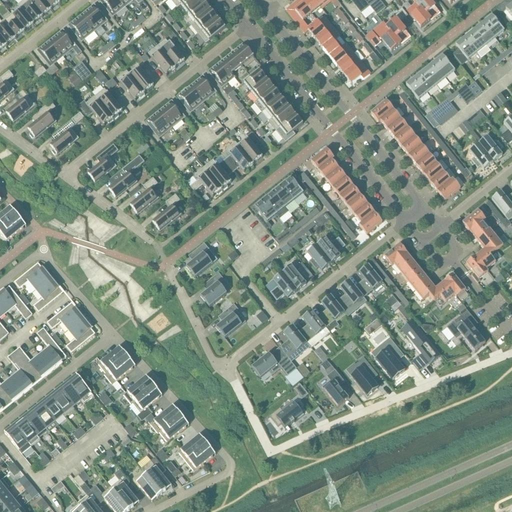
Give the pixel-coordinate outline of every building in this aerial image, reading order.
[(42,19),(43,18),(27,0),(24,0),(18,6),(34,25),(34,24),(42,18),(42,19)] [(42,0),(32,0),(30,2),(28,0),(27,0),(43,18),(43,17),(51,11),(42,0)] [(60,4),(57,0),(42,0),(51,11),(52,11),(52,10),(59,4),(60,4)] [(126,8),(119,0),(101,0),(102,0),(110,11),(108,13),(113,18),(126,8)] [(169,0),(177,8),(187,0),(169,0)] [(181,6),(188,14),(204,1),(203,1),(201,0),(187,0),(177,8),(177,9),(181,6)] [(312,15),(300,0),(291,7),(303,22),(312,15)] [(314,0),(300,0),(312,15),(321,8),(314,0)] [(384,8),(378,0),(370,7),(376,15),(384,8)] [(430,2),(432,0),(421,0),(416,4),(430,22),(440,14),(430,2)] [(511,1),(511,0),(507,0),(496,9),(501,15),(506,11),(511,17),(511,1)] [(204,2),(204,1),(188,14),(195,23),(191,26),(211,10),(210,10),(203,2),(204,2)] [(416,4),(407,12),(421,29),(430,22),(416,4)] [(18,6),(17,6),(20,10),(12,17),(25,33),(25,32),(33,25),(33,26),(34,25),(18,6)] [(101,18),(92,8),(82,17),(95,33),(108,22),(103,16),(101,18)] [(404,19),(408,16),(402,9),(398,12),(399,13),(404,19)] [(191,26),(198,35),(218,19),(217,19),(211,11),(211,10),(191,26)] [(339,11),(335,14),(337,16),(341,21),(341,20),(345,17),(344,16),(341,13),(339,11)] [(399,13),(396,16),(400,22),(404,19),(399,13)] [(492,16),(483,24),(495,40),(504,32),(492,16)] [(12,17),(3,24),(16,40),(16,39),(24,32),(24,33),(25,33),(12,17)] [(95,33),(82,17),(71,25),(79,36),(77,38),(81,43),(95,33)] [(310,30),(308,32),(316,41),(332,28),(332,27),(324,18),(321,22),(319,23),(310,30)] [(218,19),(198,35),(206,44),(226,29),(225,28),(224,28),(218,20),(218,19)] [(410,38),(396,21),(387,28),(384,24),(383,24),(401,46),(410,38)] [(16,40),(3,24),(0,26),(0,38),(7,47),(8,46),(7,46),(15,39),(15,40),(16,40)] [(383,24),(374,31),(391,53),(401,46),(383,24)] [(495,40),(483,24),(474,31),(486,47),(495,40)] [(339,37),(332,28),(316,41),(323,50),(339,37)] [(474,31),(465,38),(477,54),(486,47),(474,31)] [(70,44),(61,33),(50,42),(63,58),(77,47),(72,42),(70,44)] [(381,43),(373,33),(366,38),(375,48),(381,43)] [(339,37),(323,50),(330,59),(346,45),(342,48),(335,40),(339,37)] [(465,38),(456,46),(459,50),(453,55),(462,66),(477,54),(465,38)] [(185,62),(170,43),(169,44),(166,40),(158,46),(161,50),(158,47),(157,47),(176,69),(184,62),(184,63),(185,62)] [(63,58),(50,42),(40,50),(48,61),(46,63),(50,69),(63,58)] [(243,45),(232,54),(242,66),(254,57),(253,56),(252,57),(243,45)] [(330,59),(337,67),(353,54),(346,45),(330,59)] [(373,52),(367,45),(364,48),(370,55),(373,52)] [(175,70),(176,69),(157,47),(148,54),(166,77),(167,76),(175,69),(175,70)] [(377,58),(373,53),(369,57),(372,61),(377,58)] [(506,53),(497,60),(500,63),(508,56),(506,53)] [(232,54),(222,62),(235,79),(235,78),(232,75),(242,66),(232,54)] [(337,67),(344,76),(361,63),(353,54),(337,67)] [(139,65),(140,67),(145,63),(141,59),(139,55),(133,60),(138,66),(139,65)] [(443,56),(433,64),(446,79),(455,72),(443,56)] [(497,60),(488,67),(491,70),(500,63),(497,60)] [(227,96),(233,92),(227,85),(235,79),(222,62),(211,71),(219,82),(217,84),(227,96)] [(352,86),(361,78),(364,81),(370,75),(361,63),(344,76),(352,86)] [(82,64),(74,70),(77,75),(85,69),(82,64)] [(424,71),(437,87),(446,79),(433,64),(424,71)] [(481,78),(491,70),(488,67),(479,75),(481,78)] [(39,79),(46,72),(43,68),(35,74),(39,79)] [(153,88),(154,87),(139,68),(130,75),(127,72),(126,72),(145,95),(145,94),(153,87),(153,88)] [(251,77),(243,83),(251,93),(267,80),(267,79),(266,80),(260,72),(260,71),(259,70),(257,72),(251,77)] [(99,71),(94,75),(101,85),(104,83),(106,85),(109,83),(99,71)] [(428,94),(437,87),(424,71),(415,78),(428,94)] [(13,77),(9,72),(0,79),(0,80),(3,84),(0,86),(0,103),(15,91),(7,82),(13,77)] [(117,80),(135,102),(136,101),(139,98),(140,100),(145,96),(144,95),(145,95),(126,72),(117,80)] [(73,84),(76,88),(82,83),(77,76),(73,79),(76,82),(73,84)] [(415,78),(406,86),(419,101),(428,94),(415,78)] [(201,79),(190,88),(203,104),(217,93),(212,87),(210,89),(201,79)] [(267,80),(251,93),(258,102),(274,89),(274,88),(273,89),(267,81),(267,80)] [(470,91),(476,98),(483,93),(475,83),(468,88),(470,91)] [(466,85),(456,93),(459,96),(468,88),(466,85)] [(203,104),(190,88),(180,96),(188,107),(186,109),(190,114),(203,104)] [(281,98),(281,97),(280,97),(274,90),(275,89),(274,89),(258,102),(254,105),(262,113),(265,110),(281,98)] [(113,119),(115,120),(119,117),(118,115),(121,112),(122,113),(123,112),(104,90),(95,97),(113,119)] [(24,100),(6,114),(14,124),(35,107),(23,92),(19,95),(24,100)] [(228,97),(235,105),(239,103),(235,97),(237,96),(234,92),(228,97)] [(409,98),(405,92),(399,97),(404,103),(407,100),(409,98)] [(459,96),(456,93),(448,100),(450,103),(459,96)] [(500,95),(497,97),(503,105),(506,103),(500,95)] [(93,114),(104,127),(105,127),(104,126),(108,123),(109,125),(114,121),(112,120),(113,119),(95,97),(86,104),(84,102),(79,107),(88,118),(93,114)] [(500,108),(503,105),(497,97),(494,100),(500,108)] [(282,98),(281,98),(265,110),(272,119),(288,106),(281,98),(282,98)] [(441,110),(450,103),(448,100),(439,107),(441,110)] [(378,123),(394,111),(386,102),(371,114),(378,123)] [(45,116),(28,130),(31,134),(29,136),(33,140),(34,138),(35,140),(57,123),(49,114),(55,108),(51,103),(41,111),(45,116)] [(170,104),(159,113),(172,129),(186,118),(181,113),(179,115),(170,104)] [(272,119),(269,122),(276,131),(296,115),(295,115),(288,107),(289,107),(288,106),(272,119)] [(439,107),(429,114),(432,118),(441,110),(439,107)] [(220,109),(213,115),(215,119),(222,113),(220,109)] [(401,120),(394,111),(378,123),(379,124),(381,122),(387,131),(401,120)] [(172,129),(159,113),(148,121),(157,132),(155,134),(159,140),(172,129)] [(84,119),(80,114),(72,121),(76,126),(84,119)] [(296,116),(296,115),(276,131),(286,143),(296,135),(293,133),(303,125),(302,124),(295,116),(296,116)] [(511,118),(504,125),(508,131),(501,137),(507,146),(511,141),(511,118)] [(387,131),(395,140),(408,129),(401,120),(387,131)] [(465,122),(462,125),(469,133),(472,130),(465,122)] [(469,133),(462,125),(459,127),(459,128),(466,135),(469,133)] [(395,140),(402,148),(415,138),(408,129),(395,140)] [(71,130),(50,147),(53,151),(52,152),(55,156),(57,155),(58,157),(79,140),(71,130)] [(185,130),(178,136),(182,140),(187,136),(189,135),(185,130)] [(422,146),(415,138),(402,148),(409,157),(422,146)] [(488,138),(478,145),(493,163),(502,156),(499,152),(502,150),(496,141),(493,144),(488,138)] [(238,147),(253,165),(254,165),(253,165),(261,158),(262,159),(263,158),(247,139),(238,147)] [(176,151),(184,144),(180,140),(172,146),(176,151)] [(235,143),(226,151),(230,156),(225,161),(234,172),(240,168),(244,173),(245,172),(252,165),(253,166),(253,165),(238,147),(235,143)] [(147,144),(138,150),(141,155),(150,149),(147,144)] [(471,161),(478,169),(481,167),(484,171),(493,163),(478,145),(469,152),(474,158),(471,161)] [(117,168),(110,159),(118,152),(114,146),(96,160),(100,165),(88,175),(96,185),(117,168)] [(430,155),(422,146),(409,157),(416,166),(430,155)] [(327,150),(311,162),(318,172),(334,159),(327,150)] [(437,164),(430,155),(416,166),(423,175),(437,164)] [(130,174),(144,163),(139,157),(122,171),(126,176),(108,190),(116,200),(137,183),(130,174)] [(318,172),(326,180),(339,169),(332,161),(334,159),(318,172)] [(213,161),(204,168),(222,191),(223,190),(223,191),(228,188),(227,186),(230,184),(231,184),(231,183),(227,178),(234,172),(225,161),(218,167),(213,161)] [(444,173),(437,164),(423,175),(430,184),(444,173)] [(214,198),(213,197),(217,194),(218,196),(222,192),(222,191),(204,168),(195,176),(199,181),(190,188),(191,189),(194,193),(203,186),(213,198),(214,198)] [(326,180),(333,189),(346,178),(339,169),(326,180)] [(461,174),(466,180),(471,175),(467,169),(464,171),(461,174)] [(451,182),(444,173),(430,184),(437,193),(453,180),(451,182)] [(304,174),(298,178),(303,184),(305,183),(308,180),(304,174)] [(303,195),(304,196),(309,192),(299,180),(295,183),(291,178),(282,186),(294,202),(303,195)] [(346,178),(333,189),(340,198),(353,187),(346,178)] [(143,187),(147,192),(130,206),(138,216),(159,199),(151,190),(158,185),(153,179),(143,187)] [(308,180),(305,183),(311,190),(314,187),(308,180)] [(461,190),(453,180),(437,193),(445,202),(461,190)] [(511,187),(511,199),(509,202),(501,193),(492,200),(509,221),(511,218),(511,186),(511,185),(511,187)] [(282,186),(273,193),(285,209),(294,202),(282,186)] [(340,198),(347,207),(360,196),(353,187),(340,198)] [(264,200),(277,216),(280,220),(289,213),(285,209),(273,193),(264,200)] [(329,205),(319,193),(316,196),(325,208),(329,205)] [(166,204),(170,209),(152,223),(160,233),(181,216),(174,206),(180,201),(175,196),(166,204)] [(360,196),(347,207),(354,216),(368,205),(360,196)] [(267,231),(271,227),(268,223),(277,216),(264,200),(255,208),(259,213),(255,216),(267,231)] [(497,212),(489,202),(486,205),(494,214),(497,212)] [(359,226),(375,214),(368,205),(354,216),(361,225),(359,226)] [(12,215),(8,210),(0,215),(0,232),(18,217),(15,213),(12,215)] [(317,210),(307,218),(310,221),(319,213),(317,210)] [(342,221),(333,211),(330,213),(339,224),(342,221)] [(470,233),(486,221),(478,211),(463,224),(470,233)] [(494,214),(501,223),(504,220),(497,212),(494,214)] [(323,215),(321,217),(326,224),(331,220),(327,214),(323,215)] [(375,214),(359,226),(367,236),(382,223),(375,214)] [(0,232),(0,241),(3,246),(23,229),(19,224),(22,222),(18,217),(0,232)] [(301,228),(310,221),(307,218),(298,225),(301,228)] [(505,229),(511,224),(506,219),(504,220),(501,223),(505,229)] [(486,221),(470,233),(477,242),(491,231),(484,223),(486,221)] [(306,234),(316,226),(313,223),(304,230),(306,234)] [(301,228),(298,225),(290,232),(292,235),(301,228)] [(348,236),(346,237),(350,243),(356,239),(346,227),(343,230),(348,236)] [(297,241),(306,234),(304,230),(295,238),(297,241)] [(477,242),(484,251),(497,252),(503,246),(491,231),(477,242)] [(283,242),(292,235),(290,232),(280,239),(283,242)] [(345,247),(339,238),(331,245),(326,239),(317,246),(331,264),(341,257),(338,253),(345,247)] [(197,259),(186,268),(195,279),(218,261),(204,244),(192,254),(197,259)] [(384,258),(392,267),(407,254),(400,245),(384,258)] [(322,272),(331,264),(317,246),(307,254),(312,260),(309,262),(316,270),(319,268),(322,272)] [(279,251),(270,258),(272,261),(282,254),(279,251)] [(497,252),(484,251),(476,257),(488,273),(487,271),(496,263),(490,257),(497,252)] [(401,274),(414,263),(407,254),(392,267),(394,266),(401,274)] [(479,280),(488,273),(476,257),(466,265),(474,274),(471,276),(477,284),(480,282),(479,280)] [(263,269),(272,261),(270,258),(261,265),(263,269)] [(384,273),(373,260),(370,263),(381,276),(384,273)] [(401,274),(408,283),(422,272),(414,263),(401,274)] [(38,264),(14,283),(20,290),(29,282),(36,291),(52,278),(46,271),(45,272),(38,264)] [(292,266),(282,274),(297,292),(306,284),(303,281),(306,278),(300,270),(297,272),(292,266)] [(383,283),(369,266),(359,274),(367,284),(358,291),(364,298),(383,283)] [(415,292),(429,281),(422,272),(408,283),(415,292)] [(506,272),(501,276),(505,281),(510,277),(506,272)] [(381,276),(388,285),(391,282),(384,273),(381,276)] [(215,277),(220,282),(223,280),(219,274),(215,277)] [(282,274),(273,281),(278,287),(270,294),(277,302),(285,296),(288,299),(297,292),(282,274)] [(461,284),(453,275),(444,283),(456,298),(466,291),(467,292),(470,290),(463,282),(461,284)] [(494,281),(499,286),(505,282),(500,276),(494,281)] [(52,278),(36,291),(43,300),(33,307),(39,314),(62,294),(56,286),(58,285),(52,278)] [(350,281),(340,289),(348,299),(339,306),(345,314),(348,317),(367,302),(364,298),(358,291),(350,281)] [(429,296),(436,290),(436,289),(429,281),(415,292),(423,301),(429,296)] [(398,291),(391,282),(388,285),(395,294),(398,291)] [(218,283),(201,297),(210,308),(227,294),(218,283)] [(456,298),(444,283),(436,289),(436,290),(429,296),(434,302),(440,297),(446,304),(455,296),(456,298)] [(28,320),(28,319),(32,316),(9,287),(1,294),(0,292),(0,306),(6,314),(15,307),(23,317),(24,315),(28,320)] [(395,294),(402,303),(405,300),(398,291),(395,294)] [(329,314),(320,321),(326,329),(345,314),(339,306),(331,296),(321,304),(329,314)] [(26,299),(22,302),(25,307),(30,303),(26,299)] [(402,303),(400,304),(402,307),(404,310),(410,306),(405,300),(402,303)] [(398,303),(391,308),(391,309),(394,313),(396,312),(398,310),(402,307),(400,304),(398,303)] [(52,330),(62,323),(69,331),(85,319),(79,312),(77,313),(71,305),(47,324),(52,330)] [(225,321),(216,328),(225,339),(246,323),(237,312),(239,311),(234,305),(220,316),(225,321)] [(462,316),(467,312),(463,306),(457,311),(462,316)] [(402,307),(398,310),(406,320),(410,317),(404,310),(402,307)] [(320,321),(312,312),(302,319),(310,329),(301,336),(307,344),(326,329),(320,321)] [(467,312),(462,316),(447,328),(456,339),(461,335),(475,352),(477,350),(478,351),(483,347),(483,346),(485,344),(473,328),(477,324),(477,325),(478,325),(467,312)] [(66,348),(71,354),(95,335),(89,327),(90,326),(85,319),(69,331),(76,340),(66,348)] [(377,320),(371,325),(375,331),(382,326),(377,320)] [(412,321),(401,330),(402,331),(407,337),(405,338),(405,339),(409,336),(419,347),(416,349),(423,357),(413,364),(412,363),(419,373),(420,372),(419,370),(428,363),(430,366),(441,357),(440,356),(413,322),(412,321)] [(293,327),(284,335),(292,344),(282,352),(286,358),(287,358),(291,363),(310,348),(307,344),(301,336),(293,327)] [(40,356),(53,372),(60,366),(58,365),(67,358),(44,330),(39,333),(42,337),(40,339),(48,349),(40,356)] [(55,335),(51,338),(55,343),(59,339),(55,335)] [(390,339),(379,348),(383,353),(375,360),(393,381),(404,372),(395,359),(402,354),(390,339)] [(319,349),(314,353),(323,363),(327,361),(328,360),(319,349)] [(53,372),(40,356),(31,363),(23,353),(21,354),(18,350),(14,354),(37,382),(44,376),(46,377),(53,372)] [(104,376),(125,360),(128,358),(124,353),(121,355),(117,350),(98,365),(106,375),(104,376)] [(11,363),(19,373),(10,380),(23,396),(30,390),(29,388),(37,382),(14,354),(9,357),(13,361),(11,363)] [(287,358),(286,358),(277,365),(269,354),(252,368),(261,379),(269,373),(272,376),(280,370),(287,378),(294,372),(297,370),(291,363),(287,358)] [(128,358),(125,360),(104,376),(112,386),(133,370),(128,364),(131,362),(128,358)] [(359,371),(351,378),(367,397),(378,389),(370,379),(376,374),(364,359),(355,366),(359,371)] [(323,363),(320,366),(323,369),(330,364),(327,361),(323,363)] [(294,372),(301,381),(304,379),(297,370),(294,372)] [(338,408),(349,399),(339,387),(345,383),(335,371),(327,377),(330,382),(322,388),(338,408)] [(69,386),(81,401),(84,405),(94,397),(78,378),(69,386)] [(123,396),(131,406),(154,387),(151,383),(148,385),(144,379),(123,396)] [(0,396),(7,406),(15,400),(16,401),(23,396),(10,380),(2,387),(0,384),(0,396)] [(300,385),(295,390),(303,400),(308,395),(300,385)] [(69,386),(60,393),(74,410),(75,410),(73,408),(81,401),(69,386)] [(154,387),(131,406),(133,405),(141,414),(137,417),(142,422),(153,414),(148,408),(159,399),(155,394),(158,391),(154,387)] [(60,393),(51,400),(65,417),(74,410),(60,393)] [(65,417),(51,400),(43,407),(55,422),(63,415),(65,418),(65,417)] [(280,410),(270,418),(278,427),(281,425),(285,429),(286,429),(288,427),(291,424),(292,425),(295,423),(294,422),(303,415),(294,404),(283,413),(280,410)] [(43,407),(34,414),(48,432),(48,431),(46,429),(55,422),(43,407)] [(159,434),(178,419),(181,416),(177,412),(175,414),(170,409),(150,425),(158,435),(159,434)] [(48,432),(34,414),(25,421),(39,439),(48,432)] [(99,423),(96,419),(94,416),(90,420),(95,426),(99,423)] [(181,416),(178,419),(159,434),(167,444),(186,428),(182,423),(184,421),(181,416)] [(25,421),(16,429),(31,448),(40,440),(39,439),(25,421)] [(31,448),(16,429),(7,436),(22,455),(31,448)] [(132,430),(128,434),(132,439),(136,435),(132,430)] [(186,463),(205,448),(208,446),(204,441),(201,443),(197,438),(178,453),(186,463)] [(208,446),(205,448),(186,463),(194,473),(213,458),(208,452),(211,450),(208,446)] [(55,459),(60,455),(56,450),(51,454),(55,459)] [(141,470),(143,472),(160,492),(162,495),(166,492),(164,489),(169,484),(162,475),(166,472),(155,458),(141,470)] [(111,488),(129,511),(134,508),(132,505),(137,501),(126,487),(130,484),(120,471),(114,475),(119,482),(111,488)] [(162,495),(160,492),(143,472),(133,480),(150,500),(155,496),(157,499),(162,495)] [(86,486),(82,481),(78,476),(74,480),(81,490),(86,486)] [(0,496),(6,492),(10,489),(2,480),(0,481),(0,496)] [(113,511),(128,511),(129,511),(111,488),(102,495),(96,487),(90,491),(92,493),(101,504),(105,501),(113,511)] [(13,501),(6,492),(0,496),(0,510),(15,499),(13,501)] [(78,504),(84,511),(100,511),(97,507),(101,504),(92,493),(78,504)] [(17,511),(22,508),(15,499),(0,510),(0,511),(17,511)]
